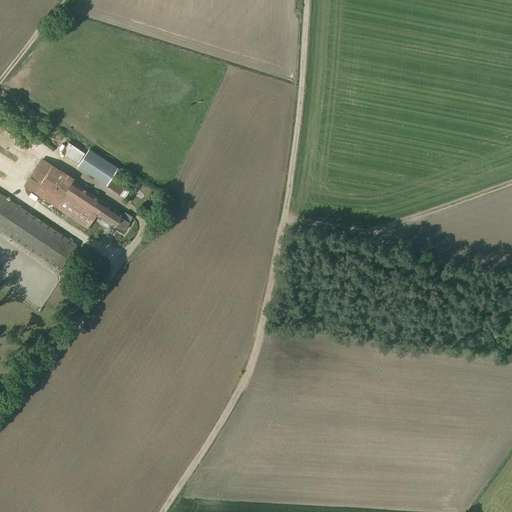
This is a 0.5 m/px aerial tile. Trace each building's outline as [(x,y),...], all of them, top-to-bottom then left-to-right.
[(68,143),(62,153),(78,163),(84,154),(68,143)] [(89,149),(78,167),(106,186),(118,168),(89,149)] [(123,216),(122,215),(96,199),(97,198),(94,197),(94,198),(85,192),(86,191),(83,189),(82,191),(71,183),(74,179),(42,158),(40,159),(23,186),(87,229),(96,216),(102,220),(101,221),(107,225),(109,223),(115,228),(116,226),(124,232),(130,223),(129,222),(122,217),(123,216)] [(126,185),(119,195),(125,198),(131,189),(126,185)] [(0,193),(0,230),(60,271),(77,245),(0,193)] [(122,217),(129,222),(132,217),(124,212),(122,215),(123,216),(122,217)]
